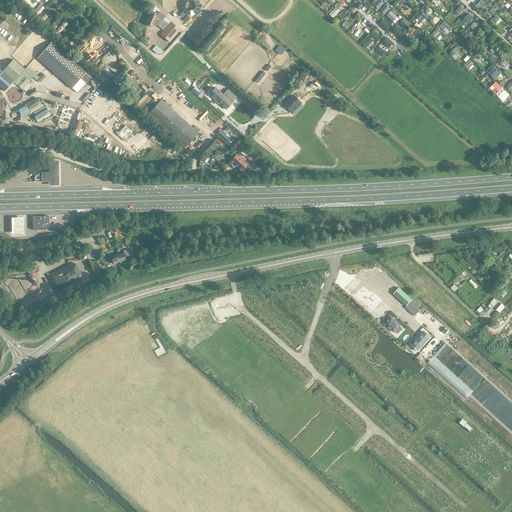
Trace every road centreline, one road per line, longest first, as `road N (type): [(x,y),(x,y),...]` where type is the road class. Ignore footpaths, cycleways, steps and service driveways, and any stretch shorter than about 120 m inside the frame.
road 1 (secondary): [(511,227),(354,248),(139,294),(26,362)]
road 2 (trunk): [(122,206),(511,188)]
road 3 (trunk): [(511,177),(131,193)]
road 4 (unclassified): [(0,152),(50,151),(114,174),(188,171),(209,140),(205,130),(102,36)]
road 5 (track): [(300,360),(403,453)]
road 6 (trunk): [(131,193),(0,195)]
road 7 (trunk): [(0,208),(122,206)]
